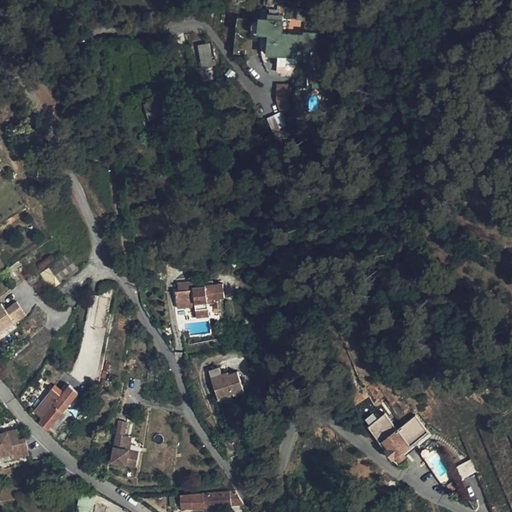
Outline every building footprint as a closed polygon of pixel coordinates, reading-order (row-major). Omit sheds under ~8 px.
[(267,55),(298,57),(299,48),(304,49),(314,49),(315,30),(302,29),(302,33),(284,32),(285,19),(260,17),(259,34),(268,34),(267,55)] [(198,45),(202,68),(212,66),(209,44),(198,45)] [(286,84),(274,84),(274,103),(277,112),(289,109),(286,99),(286,84)] [(143,103),(150,124),(166,119),(159,98),(143,103)] [(281,112),(267,117),(272,132),(286,127),(281,112)] [(66,256),(49,270),(58,284),(76,269),(66,256)] [(206,287),(208,304),(225,302),(224,295),(223,286),(206,287)] [(208,304),(206,287),(188,289),(189,291),(189,292),(174,294),(175,306),(190,304),(191,309),(192,320),(210,318),(208,304)] [(1,303),(0,303),(0,329),(13,320),(15,322),(26,314),(16,301),(6,309),(1,303)] [(340,366),(348,383),(355,380),(346,362),(340,366)] [(204,377),(212,402),(239,394),(236,385),(232,371),(222,374),(222,371),(204,377)] [(38,395),(43,388),(36,383),(34,385),(31,390),(38,395)] [(45,426),(76,394),(68,386),(55,398),(49,392),(32,410),(39,417),(37,419),(45,426)] [(370,425),(381,416),(377,410),(365,420),(370,425)] [(112,420),(107,462),(134,466),(134,461),(136,450),(128,449),(124,448),(126,436),(122,435),(124,421),(112,420)] [(0,454),(10,453),(11,458),(29,454),(25,437),(18,439),(16,429),(0,433),(0,454)] [(394,431),(379,442),(386,451),(383,453),(389,461),(393,458),(397,464),(403,460),(398,453),(405,448),(394,431)] [(10,453),(0,454),(0,462),(12,460),(11,458),(10,453)] [(462,478),(476,471),(470,460),(456,467),(462,478)] [(239,497),(235,490),(179,496),(174,496),(175,506),(181,506),(205,507),(243,504),(239,497)] [(86,511),(89,500),(79,498),(77,511),(86,511)]
